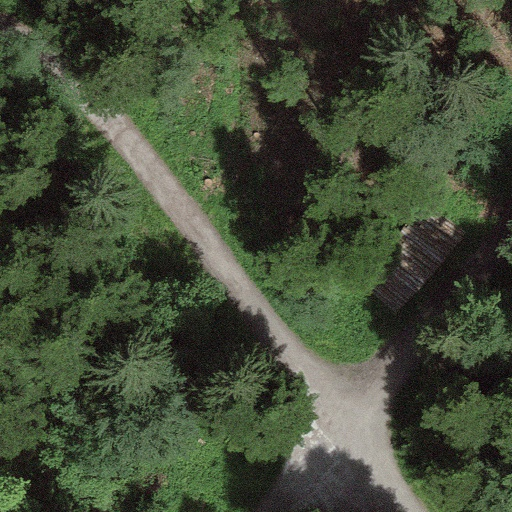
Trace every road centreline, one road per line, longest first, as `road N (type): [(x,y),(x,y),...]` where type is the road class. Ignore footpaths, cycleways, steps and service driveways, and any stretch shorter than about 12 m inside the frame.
road 1 (track): [(0,38),(60,81),(207,228),(356,446)]
road 2 (track): [(356,446),(511,256)]
